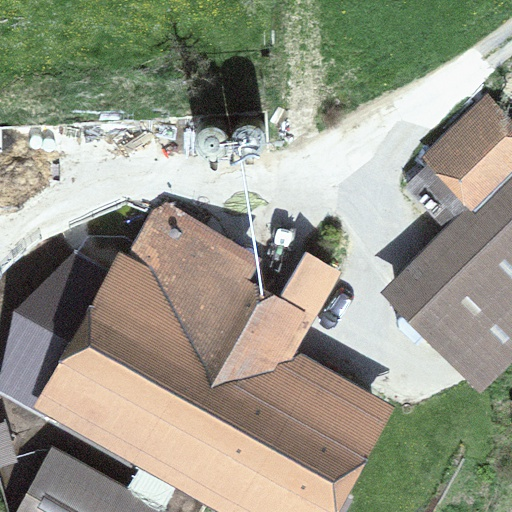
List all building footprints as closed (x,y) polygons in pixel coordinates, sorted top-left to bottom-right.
[(511,170),(511,129),(487,103),(433,155),(435,157),(407,184),(451,229),(511,170)] [(395,283),(483,374),(511,345),(511,170),(451,229),(395,283)] [(182,474),(249,511),(310,511),(364,417),(266,362),(296,307),(282,299),(278,306),(240,284),(252,263),(159,211),(132,203),(110,242),(116,246),(103,268),(121,278),(60,386),(191,458),(182,474)] [(309,252),(282,299),(296,307),(306,312),(332,266),(309,252)] [(27,294),(0,341),(0,361),(20,373),(55,310),(27,294)] [(22,511),(159,511),(54,454),(22,511)]
